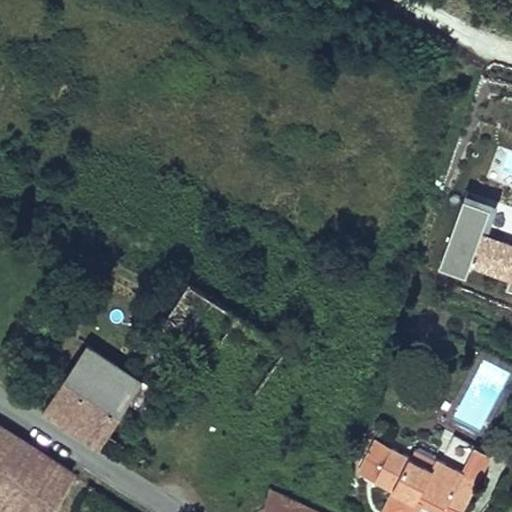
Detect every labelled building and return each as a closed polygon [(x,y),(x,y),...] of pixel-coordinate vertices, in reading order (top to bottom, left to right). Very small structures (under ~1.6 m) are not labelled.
[(461,194),(443,271),(474,279),(492,201),(461,194)] [(511,242),(484,234),(473,270),(511,281),(511,242)] [(248,320),(196,283),(165,327),(217,364),(248,320)] [(85,334),(43,396),(99,434),(126,394),(146,407),(160,386),(85,334)] [(0,511),(1,511),(47,511),(71,477),(0,427),(0,511)] [(385,445),(375,467),(405,481),(393,506),(406,511),(414,511),(430,509),(436,496),(440,486),(453,492),(465,497),(476,473),(493,481),(508,449),(469,431),(459,453),(452,449),(446,461),(405,442),(400,453),(385,445)] [(400,453),(405,442),(390,435),(385,445),(400,453)] [(481,505),(493,481),(476,473),(465,497),(481,505)] [(334,511),(335,510),(269,481),(261,511),(334,511)] [(440,486),(436,496),(448,502),(453,492),(440,486)] [(478,511),(481,505),(465,497),(458,511),(478,511)]
